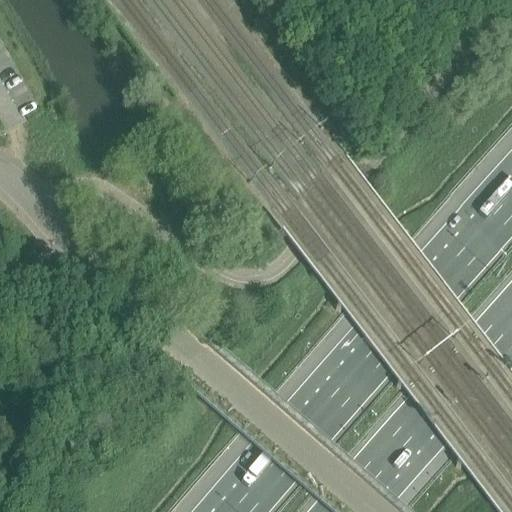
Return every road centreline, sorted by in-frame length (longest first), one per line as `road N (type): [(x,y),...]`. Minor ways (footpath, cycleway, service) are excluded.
road 1 (motorway): [(511,206),(240,511)]
road 2 (motorway): [(337,511),(511,313)]
road 3 (track): [(30,203),(69,180),(100,174),(155,127)]
